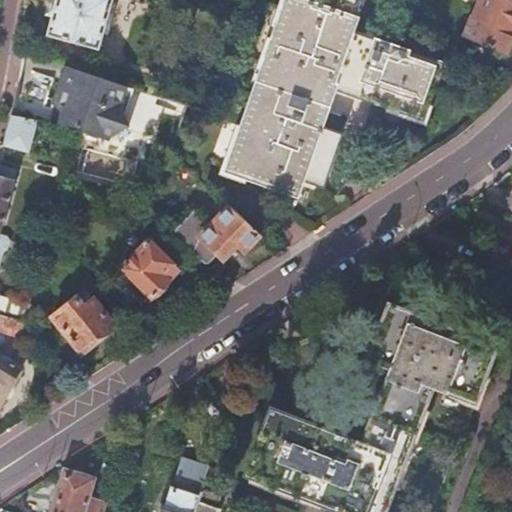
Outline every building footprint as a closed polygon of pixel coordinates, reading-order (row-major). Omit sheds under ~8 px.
[(57,0),(47,36),(99,51),(113,0),(57,0)] [(280,25),(250,112),(244,128),(242,128),(228,169),(289,191),(295,175),(323,185),(340,136),(320,129),(334,87),(422,119),(442,67),(353,33),(359,16),(364,0),(288,0),(280,25)] [(511,3),(503,0),(481,0),(474,18),(472,17),(465,36),(505,54),(511,37),(511,3)] [(61,115),(58,127),(78,131),(78,132),(101,138),(124,135),(123,124),(121,107),(127,88),(69,69),(62,89),(58,94),(49,106),(61,115)] [(123,124),(134,91),(127,88),(121,107),(123,124)] [(206,115),(185,108),(181,121),(180,122),(202,129),(206,115)] [(250,112),(227,115),(225,121),(242,128),(244,128),(250,112)] [(11,117),(3,145),(2,147),(27,153),(36,122),(11,117)] [(0,229),(18,166),(13,165),(11,171),(0,167),(0,229)] [(259,234),(230,206),(209,227),(193,212),(176,230),(185,238),(181,242),(191,252),(192,251),(205,264),(209,263),(218,254),(223,259),(237,244),(244,250),(247,247),(249,249),(258,239),(256,237),(259,234)] [(53,232),(49,247),(56,249),(58,239),(53,232)] [(148,241),(122,269),(151,298),(168,280),(162,274),(172,264),(148,241)] [(76,296),(51,317),(80,354),(115,326),(92,298),(91,300),(87,295),(80,301),(76,296)] [(0,315),(26,323),(29,324),(34,307),(0,298),(0,315)] [(267,415),(242,480),(326,511),(444,511),(471,442),(471,436),(470,432),(468,428),(465,425),(494,347),(386,306),(363,366),(386,376),(358,449),(267,415)] [(0,331),(22,338),(26,323),(0,315),(0,331)] [(0,407),(7,397),(4,395),(10,387),(12,389),(22,372),(19,371),(20,369),(1,358),(3,355),(0,353),(0,407)] [(218,444),(225,424),(214,420),(207,440),(218,444)] [(193,511),(200,495),(200,494),(208,471),(183,462),(173,491),(172,491),(165,511),(193,511)] [(66,472),(53,511),(104,511),(107,504),(108,503),(89,497),(94,481),(66,472)] [(200,495),(199,498),(193,511),(215,511),(219,501),(200,494),(200,495)]
